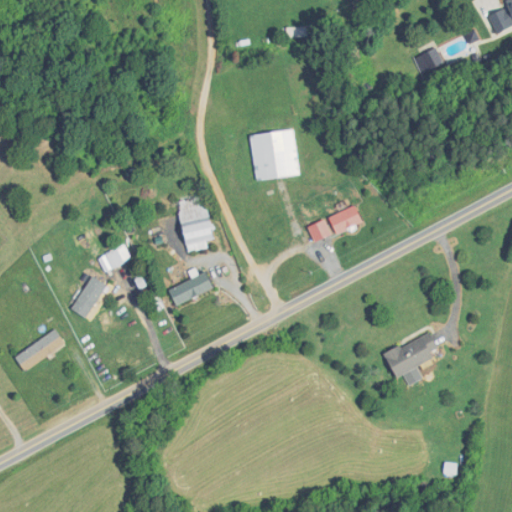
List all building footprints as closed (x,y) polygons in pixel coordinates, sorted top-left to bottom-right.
[(413,59),(421,75),(442,64),(433,48),(413,59)] [(299,174),(292,129),(249,135),(256,180),(299,174)] [(205,196),(176,201),(186,252),(208,248),(207,241),(213,240),(205,196)] [(361,223),(355,206),(328,216),(334,233),(361,223)] [(75,248),(95,241),(90,229),(71,236),(75,248)] [(111,269),(130,260),(123,245),(104,253),(111,269)] [(167,290),(175,307),(212,289),(204,272),(167,290)] [(68,305),(82,317),(108,288),(94,276),(68,305)] [(64,344),(54,330),(13,358),(23,372),(64,344)] [(383,354),(395,379),(403,375),(408,385),(422,378),(417,367),(434,359),(430,351),(437,348),(429,332),(383,354)]
